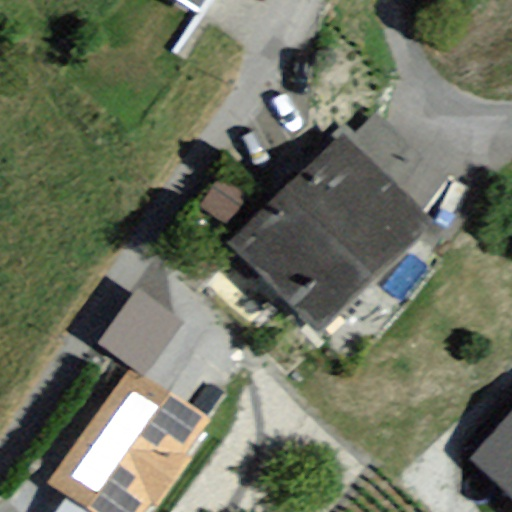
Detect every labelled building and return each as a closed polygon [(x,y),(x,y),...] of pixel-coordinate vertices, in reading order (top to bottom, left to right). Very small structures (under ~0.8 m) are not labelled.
[(217,0),(169,0),(200,23),(217,0)] [(343,146),(240,239),(324,330),(426,236),(343,146)] [(137,296),(100,350),(146,381),(183,327),(137,296)] [(128,383),(55,486),(91,511),(143,511),(200,434),(128,383)] [(511,435),(478,471),(511,503),(511,435)]
